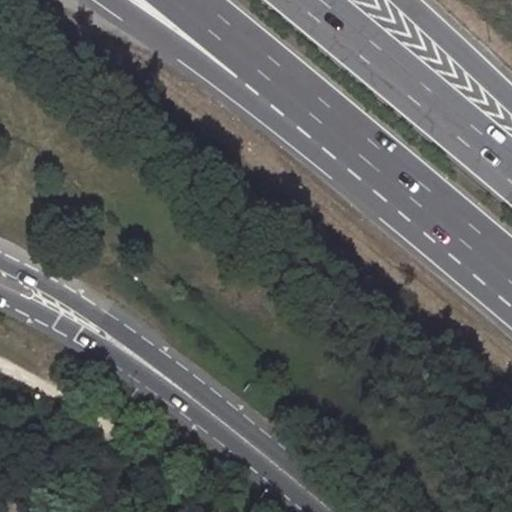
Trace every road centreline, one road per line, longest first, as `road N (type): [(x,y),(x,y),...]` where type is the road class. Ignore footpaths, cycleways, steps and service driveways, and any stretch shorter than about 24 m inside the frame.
road 1 (motorway): [(109,0),(466,233)]
road 2 (motorway): [(182,0),(466,233)]
road 3 (motorway): [(511,169),(304,0)]
road 4 (tertiary): [(204,406),(105,321),(0,261)]
road 5 (tertiary): [(0,295),(204,406)]
road 6 (tertiary): [(204,406),(332,511)]
road 7 (motorway): [(511,99),(403,0)]
